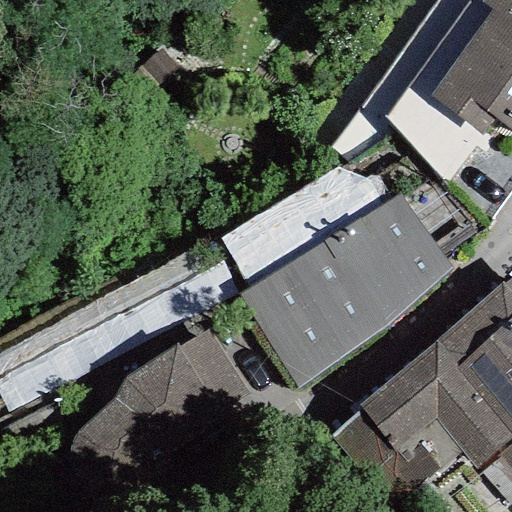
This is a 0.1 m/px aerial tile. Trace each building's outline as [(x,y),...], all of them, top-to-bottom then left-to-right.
[(423,0),(405,0),(320,132),(361,158),(451,18),(423,0)] [(511,0),(481,0),(480,1),(492,10),(427,96),(483,137),(496,121),(511,132),(511,0)] [(454,275),(397,192),(239,299),(297,388),(454,275)] [(511,274),(358,408),(362,412),(330,439),(393,511),(428,483),(462,453),(511,511),(511,274)] [(248,393),(207,330),(179,346),(178,342),(125,378),(115,398),(74,433),(56,483),(128,501),(172,442),(218,415),(248,393)]
